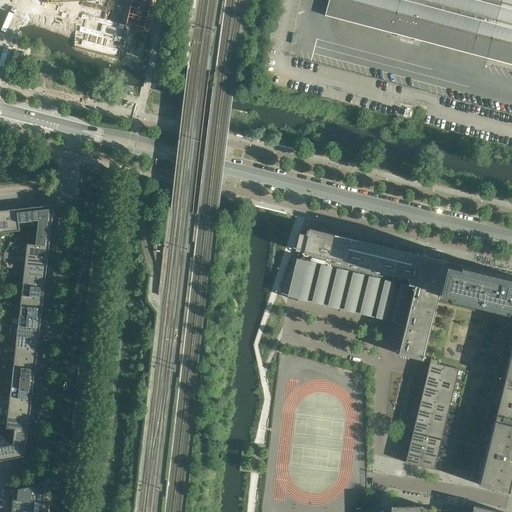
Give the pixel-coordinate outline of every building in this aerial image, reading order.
[(83,0),(83,30),(86,31),(87,32),(92,33),(120,40),(130,0),(83,0)] [(142,15),(145,0),(135,0),(132,12),(132,13),(142,15)] [(511,0),(329,0),(325,16),(326,16),(511,64),(511,0)] [(53,218),(54,205),(40,206),(38,220),(38,221),(38,225),(52,227),(52,221),(53,218)] [(38,220),(40,206),(26,208),(22,208),(17,209),(18,223),(19,223),(38,221),(38,220)] [(18,223),(17,209),(11,210),(11,209),(8,210),(7,210),(9,232),(20,231),(19,223),(18,223)] [(0,232),(9,232),(7,210),(1,211),(1,210),(0,210),(0,232)] [(50,238),(52,227),(38,225),(36,245),(35,245),(49,247),(50,241),(50,238)] [(423,360),(447,261),(423,256),(422,257),(311,230),(311,229),(310,229),(309,230),(307,230),(306,235),(300,233),(299,234),(300,234),(296,250),(295,250),(305,252),(303,261),(297,259),(288,295),(406,324),(406,325),(407,325),(405,330),(404,330),(404,331),(405,331),(404,337),(403,337),(404,338),(402,343),(401,343),(401,344),(402,344),(400,353),(399,353),(399,354),(423,360)] [(49,252),(49,248),(49,247),(35,245),(36,245),(28,244),(26,255),(48,257),(49,251),(49,252)] [(48,262),(48,258),(48,257),(26,255),(25,265),(47,267),(48,262)] [(511,277),(509,277),(509,276),(508,276),(508,277),(502,275),(501,275),(495,274),(496,273),(495,273),(494,273),(489,272),(488,271),(488,272),(482,270),(481,270),(475,269),(475,268),(474,268),(469,267),(468,266),(468,267),(462,265),(461,265),(455,264),(455,263),(454,263),(454,264),(449,262),(447,261),(423,360),(430,362),(429,363),(430,364),(429,369),(428,369),(427,375),(428,375),(426,380),(425,380),(424,386),(425,386),(424,391),(423,391),(421,397),(422,397),(421,402),(420,402),(419,408),(420,408),(418,413),(417,413),(416,419),(417,419),(416,425),(415,424),(413,430),(414,430),(413,436),(412,435),(411,441),(410,447),(409,447),(408,452),(409,452),(407,458),(405,462),(441,471),(441,470),(460,475),(480,480),(479,485),(481,485),(484,486),(485,486),(489,487),(490,488),(490,487),(494,488),(495,489),(495,488),(499,489),(500,490),(500,489),(504,490),(503,491),(504,491),(505,490),(508,491),(508,492),(510,492),(510,491),(511,487),(511,486),(511,481),(511,277)] [(47,272),(47,269),(47,267),(25,265),(24,275),(46,278),(46,272),(47,272)] [(45,282),(46,279),(46,278),(24,275),(23,285),(45,288),(45,282)] [(44,292),(45,289),(44,289),(45,288),(23,285),(22,295),(43,298),(44,292)] [(43,302),(44,299),(43,299),(43,298),(22,295),(21,305),(42,308),(43,302)] [(42,313),(42,309),(42,308),(21,305),(19,316),(41,318),(42,312),(42,313)] [(41,323),(41,319),(41,318),(19,316),(18,326),(40,328),(41,323)] [(40,333),(40,330),(40,328),(18,326),(17,336),(39,339),(39,333),(40,333)] [(38,343),(39,340),(39,339),(17,336),(16,346),(38,349),(38,343)] [(37,353),(38,350),(37,350),(38,349),(16,346),(15,356),(36,359),(37,353)] [(36,363),(37,360),(36,360),(36,359),(15,356),(14,366),(35,369),(36,363)] [(35,374),(35,370),(35,369),(14,366),(12,377),(34,379),(35,374)] [(34,384),(34,380),(34,379),(12,377),(11,387),(33,389),(34,384)] [(33,394),(33,391),(33,389),(11,387),(10,397),(32,400),(32,394),(33,394)] [(32,404),(32,401),(32,400),(10,397),(9,407),(31,410),(31,404),(32,404)] [(30,414),(31,411),(30,411),(31,410),(9,407),(8,417),(29,420),(30,414)] [(29,424),(30,421),(29,421),(29,420),(8,417),(6,428),(14,429),(15,428),(28,430),(29,424)] [(25,456),(28,435),(28,431),(28,430),(15,428),(14,429),(13,444),(25,456)] [(13,444),(0,446),(0,460),(4,460),(7,460),(7,459),(25,456),(13,444)] [(35,503),(37,484),(14,489),(14,490),(14,495),(13,500),(35,503)] [(22,511),(33,511),(35,503),(13,500),(12,506),(12,511),(22,511)]
